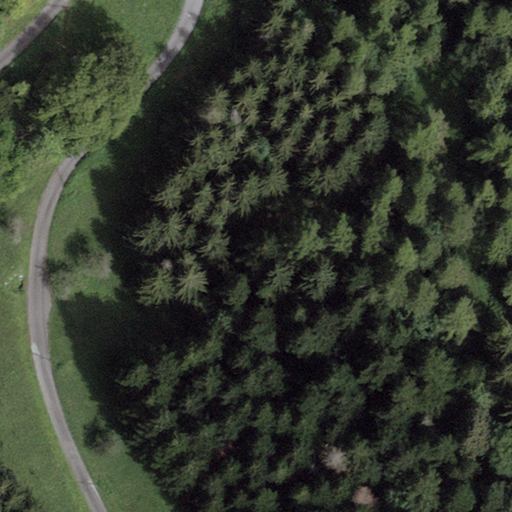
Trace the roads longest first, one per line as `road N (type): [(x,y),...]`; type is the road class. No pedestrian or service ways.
road 1 (track): [(511,450),(489,400),(454,172),(454,82),(444,71),(422,82),(371,170),(345,191),(280,211),(244,235),(106,376),(88,370),(59,317),(37,296)]
road 2 (track): [(107,511),(50,396),(39,345),(40,235),(56,176),(166,59),(195,0)]
